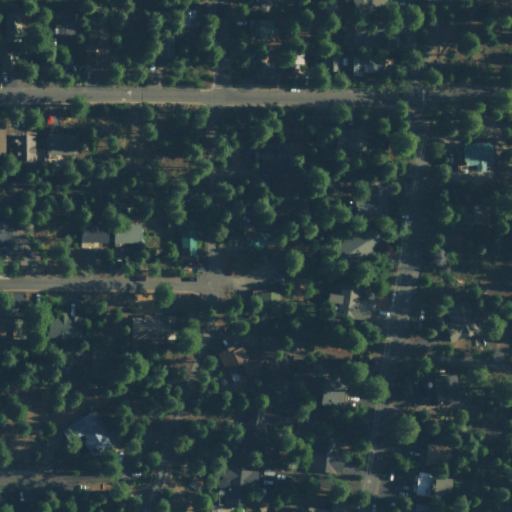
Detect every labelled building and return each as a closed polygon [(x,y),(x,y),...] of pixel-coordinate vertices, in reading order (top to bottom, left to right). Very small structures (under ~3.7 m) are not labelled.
[(350,0),(355,15),(385,6),(383,0),(350,0)] [(193,10),(180,9),(180,26),(193,26),(193,10)] [(19,41),(21,12),(4,12),(3,41),(19,41)] [(54,36),(73,36),(72,12),(54,12),(54,36)] [(246,37),(271,37),(272,20),(246,19),(246,37)] [(353,48),(384,48),(384,29),(353,30),(353,48)] [(106,30),(85,30),(85,65),(95,65),(95,53),(106,53),(106,30)] [(0,69),(10,70),(10,55),(0,54),(0,69)] [(95,55),(95,64),(108,64),(107,55),(95,55)] [(382,74),(383,58),(351,56),(350,72),(382,74)] [(250,72),(255,72),(255,83),(273,82),(272,61),(249,62),(250,72)] [(335,149),(364,150),(365,129),(336,127),(335,149)] [(45,154),(74,154),(74,134),(45,134),(45,154)] [(13,135),(12,160),(34,161),(34,135),(13,135)] [(485,163),(493,162),(490,140),(460,145),(463,166),(474,164),(475,171),(486,169),(485,163)] [(260,149),(259,171),(270,171),(270,178),(286,179),(286,149),(260,149)] [(385,185),(366,186),(367,200),(354,201),(355,218),(386,217),(385,185)] [(460,224),(486,223),(486,203),(460,204),(460,224)] [(8,218),(0,218),(0,245),(7,245),(8,218)] [(79,244),(107,243),(106,223),(79,224),(79,244)] [(140,224),(112,224),(112,244),(139,245),(140,224)] [(380,243),(369,225),(335,246),(347,265),(380,243)] [(194,229),(179,229),(179,258),(195,258),(194,229)] [(265,231),(251,232),(251,248),(265,248),(265,231)] [(358,286),(340,283),(335,316),(367,321),(371,301),(356,299),(358,286)] [(258,292),(258,317),(278,317),(278,292),(258,292)] [(447,322),(443,322),(447,341),(474,335),(467,301),(443,306),(447,322)] [(0,331),(14,331),(14,312),(0,312),(0,331)] [(80,337),(79,315),(46,316),(47,338),(80,337)] [(279,376),(267,348),(246,357),(239,342),(217,352),(230,383),(256,372),(261,384),(279,376)] [(434,403),(457,402),(455,373),(433,375),(434,403)] [(342,404),(344,377),(322,376),(320,403),(342,404)] [(240,420),(239,451),(263,451),(265,406),(245,406),(245,420),(240,420)] [(68,423),(75,437),(80,434),(91,454),(110,444),(92,410),(68,423)] [(311,470),(339,471),(340,436),(312,435),(311,470)] [(423,463),(447,464),(448,445),(424,444),(423,463)] [(254,470),(218,466),(216,486),(224,487),(222,501),(251,504),(254,470)] [(450,475),(414,473),(413,494),(449,495),(450,475)] [(329,509),(307,505),(305,511),(334,511),(335,510),(341,511),(343,502),(330,499),(329,509)]
